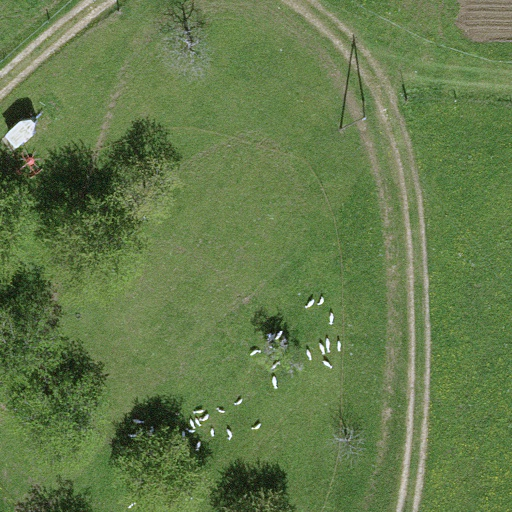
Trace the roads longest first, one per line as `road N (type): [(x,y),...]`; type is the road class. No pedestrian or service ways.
road 1 (track): [(401,511),(415,369),(415,218),(401,140),(386,97),(349,46),(295,0)]
road 2 (track): [(99,0),(0,91)]
